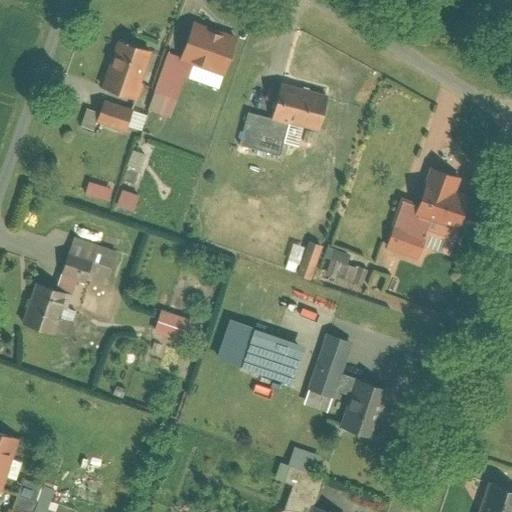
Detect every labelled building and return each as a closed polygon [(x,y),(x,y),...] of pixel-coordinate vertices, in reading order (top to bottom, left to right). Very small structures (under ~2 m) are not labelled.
[(237,33),(195,19),(182,55),(190,58),(225,70),(237,33)] [(152,48),(117,36),(101,85),(136,97),(152,48)] [(168,50),(149,108),(171,115),(190,58),(182,55),(168,50)] [(328,92),(281,80),(272,115),(288,119),(319,127),(328,92)] [(133,108),(104,98),(97,119),(126,129),(133,108)] [(249,109),(241,140),(280,150),(288,119),(272,115),(249,109)] [(414,201),(400,196),(385,244),(424,257),(427,247),(448,254),(467,196),(454,192),(459,175),(431,166),(424,187),(419,186),(414,201)] [(106,198),(110,187),(85,180),(82,191),(106,198)] [(118,188),(113,204),(133,210),(138,194),(118,188)] [(117,248),(74,234),(62,269),(77,274),(105,283),(117,248)] [(322,242),(309,237),(297,272),(311,277),(322,242)] [(368,267),(332,256),(327,273),(363,284),(368,267)] [(67,287),(72,289),(77,274),(62,269),(56,284),(67,287)] [(37,277),(22,320),(52,330),(67,287),(56,284),(37,277)] [(192,318),(160,307),(153,328),(185,339),(192,318)] [(304,342),(253,325),(240,364),(291,381),(304,342)] [(351,340),(325,331),(307,383),(334,392),(341,370),(351,340)] [(329,407),(344,412),(356,376),(341,370),(334,392),(329,407)] [(389,387),(356,376),(344,412),(340,422),(373,433),(389,387)] [(20,436),(0,429),(0,487),(2,488),(20,436)] [(310,470),(317,452),(295,444),(289,463),(310,470)] [(310,470),(289,463),(283,479),(292,482),(284,505),(304,511),(308,511),(312,503),(322,474),(310,470)] [(44,483),(23,476),(14,503),(35,510),(44,483)] [(511,511),(511,485),(490,478),(478,511),(511,511)] [(336,511),(312,503),(308,511),(336,511)]
